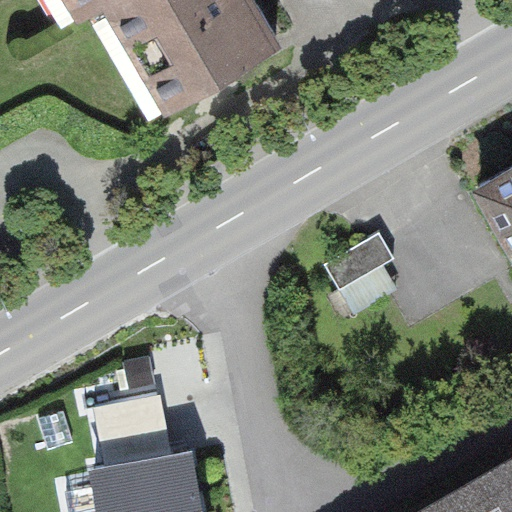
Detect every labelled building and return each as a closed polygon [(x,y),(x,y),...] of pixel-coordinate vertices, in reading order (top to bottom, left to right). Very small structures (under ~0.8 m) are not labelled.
[(88,0),(95,12),(117,0),(132,0),(192,107),(311,41),(287,0),(88,0)] [(511,164),(494,173),(511,210),(511,164)] [(402,259),(384,228),(327,260),(345,291),(402,259)] [(173,450),(161,390),(98,403),(111,465),(98,468),(106,511),(201,511),(188,447),(173,450)] [(511,511),(511,467),(431,511),(511,511)]
